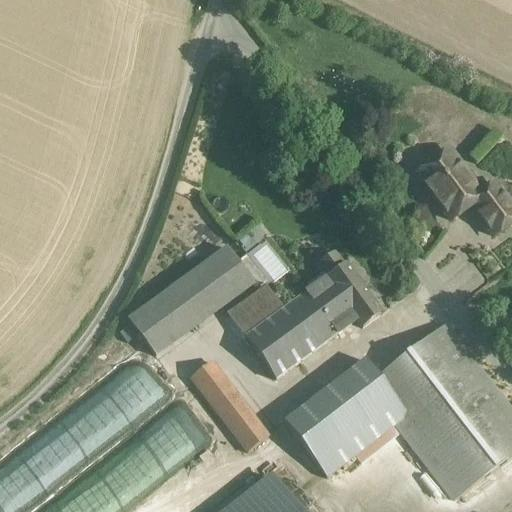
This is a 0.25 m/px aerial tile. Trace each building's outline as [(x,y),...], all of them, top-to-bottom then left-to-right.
[(481,198),(448,154),(416,178),(427,193),(426,198),(433,208),(438,207),(450,223),(470,208),(482,199),(481,198)] [(482,199),(470,208),(493,239),(511,224),(511,211),(494,188),(481,198),(482,199)] [(226,251),(128,323),(155,358),(253,287),(226,251)] [(380,317),(345,268),(344,269),(335,256),(317,268),(327,282),(305,298),(336,338),(356,322),(362,331),(380,317)] [(266,289),(227,318),(245,341),(284,313),(266,289)] [(284,313),(245,341),(275,383),(336,338),(305,298),(284,313)] [(511,412),(446,327),(378,379),(408,419),(397,426),(414,448),(456,502),(511,459),(511,412)] [(365,363),(283,425),(326,481),(397,426),(408,419),(378,379),(365,363)] [(242,406),(210,364),(189,380),(221,422),(242,406)] [(129,414),(129,426),(135,426),(136,407),(154,408),(154,399),(152,399),(152,375),(123,375),(122,391),(124,391),(124,414),(129,414)] [(242,406),(221,422),(247,456),(268,440),(242,406)] [(397,426),(326,481),(343,503),(414,448),(397,426)] [(264,444),(198,495),(210,511),(226,511),(283,469),(264,444)] [(286,473),(235,511),(315,511),(316,511),(286,473)]
